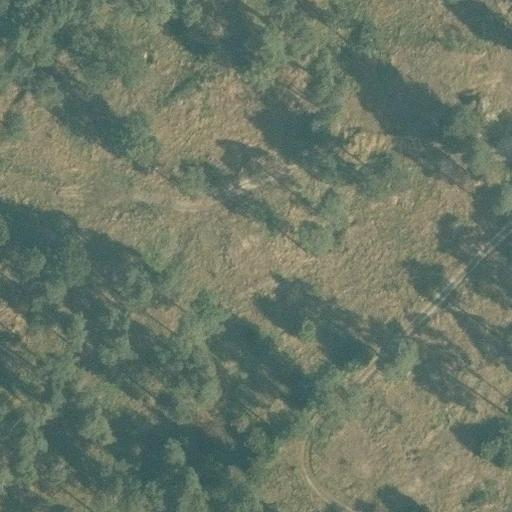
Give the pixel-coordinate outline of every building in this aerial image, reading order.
[(233,48),(250,23),(215,0),(199,24),(233,48)] [(457,0),(441,0),(424,14),(432,25),(459,3),(457,0)] [(174,72),(190,58),(159,23),(143,37),(174,72)] [(423,61),(424,78),(440,77),(439,60),(423,61)] [(448,94),(481,94),(481,67),(448,67),(448,94)] [(401,69),(357,81),(364,106),(408,93),(401,69)] [(304,108),(309,97),(297,92),(301,82),(288,77),(279,98),(304,108)] [(207,89),(217,117),(236,110),(226,82),(207,89)] [(0,136),(10,112),(0,108),(0,136)] [(457,168),(440,185),(459,204),(477,187),(457,168)] [(295,233),(319,233),(319,202),(295,202),(295,233)] [(410,231),(420,210),(406,204),(397,225),(410,231)] [(93,243),(115,287),(132,279),(127,267),(140,261),(124,228),(93,243)] [(511,247),(501,271),(511,275),(511,247)] [(358,313),(336,263),(318,271),(339,321),(358,313)] [(510,311),(511,306),(511,297),(496,292),(492,304),(510,311)] [(99,321),(111,321),(111,308),(79,309),(80,331),(100,330),(99,321)] [(451,343),(435,350),(453,395),(470,388),(451,343)] [(282,431),(297,415),(274,392),(258,408),(282,431)] [(430,511),(476,447),(448,428),(402,492),(430,511)] [(68,490),(88,487),(81,443),(61,446),(68,490)] [(357,498),(379,476),(346,443),(324,465),(357,498)]
